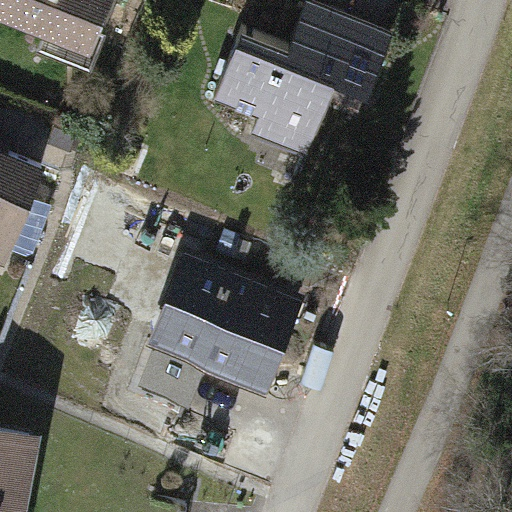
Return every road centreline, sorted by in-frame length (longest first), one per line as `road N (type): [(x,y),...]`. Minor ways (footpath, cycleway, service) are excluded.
road 1 (residential): [(478,0),(289,511)]
road 2 (track): [(511,224),(395,511)]
